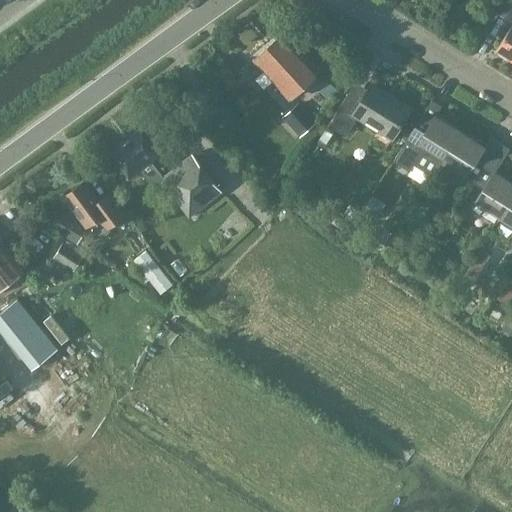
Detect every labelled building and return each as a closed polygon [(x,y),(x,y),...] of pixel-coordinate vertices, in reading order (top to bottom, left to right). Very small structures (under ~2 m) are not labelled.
[(511,0),(505,0),(496,14),(503,18),(509,21),(511,16),(511,0)] [(494,50),(511,61),(511,23),(494,50)] [(284,97),(315,69),(281,31),(250,58),(284,97)] [(391,138),(409,109),(369,84),(356,104),(344,96),(331,117),(331,118),(324,129),(331,133),(333,129),(344,136),(349,129),(348,128),(356,116),(391,138)] [(438,162),(457,131),(433,116),(439,107),(429,100),(413,126),(414,127),(392,161),(408,171),(405,175),(423,186),(438,162)] [(294,106),(284,115),(301,133),(311,124),(294,106)] [(150,185),(158,179),(188,217),(219,193),(218,191),(217,189),(190,154),(161,176),(148,160),(159,151),(140,126),(108,151),(127,176),(137,168),(150,185)] [(472,183),(497,143),(488,137),(482,147),(457,131),(438,162),(463,178),(472,183)] [(498,219),(511,195),(511,184),(493,172),(507,149),(497,143),(472,183),(482,189),(473,203),(498,219)] [(84,225),(95,216),(104,227),(121,214),(105,193),(95,201),(80,180),(61,195),(84,225)] [(511,195),(498,219),(511,227),(511,195)] [(58,217),(51,229),(76,245),(83,233),(58,217)] [(26,283),(18,272),(21,269),(0,242),(0,294),(10,286),(15,292),(26,283)] [(59,246),(52,258),(73,272),(79,261),(59,246)] [(471,263),(465,273),(474,279),(481,269),(471,263)] [(96,333),(129,298),(96,268),(63,302),(96,333)] [(16,299),(0,311),(0,330),(31,369),(57,349),(16,299)]
